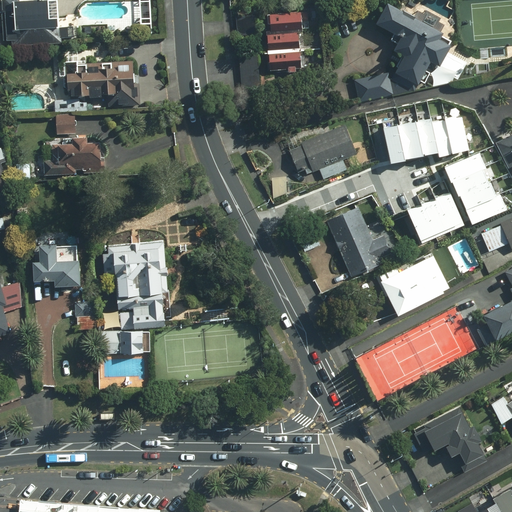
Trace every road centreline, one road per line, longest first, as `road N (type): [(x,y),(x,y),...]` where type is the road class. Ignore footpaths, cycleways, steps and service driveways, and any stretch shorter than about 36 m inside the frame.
road 1 (secondary): [(319,373),(206,139),(193,90),(187,0)]
road 2 (secondary): [(0,453),(258,446)]
road 3 (secondary): [(360,511),(258,446)]
